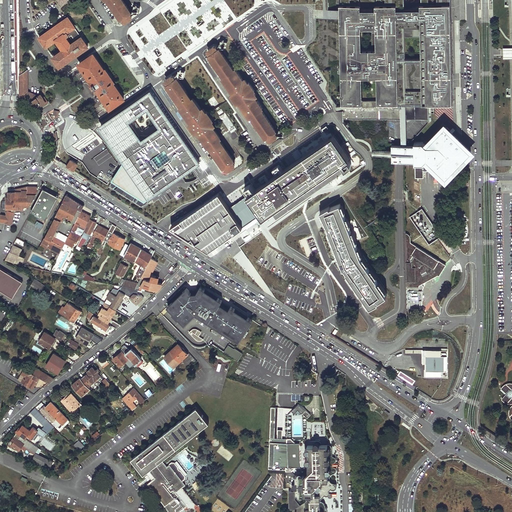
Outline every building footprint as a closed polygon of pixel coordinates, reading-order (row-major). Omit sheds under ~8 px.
[(108,0),(121,18),(122,17),(123,20),(126,20),(130,18),(132,14),(130,12),(130,11),(122,0),(108,0)] [(448,94),(453,94),(453,80),(452,20),(442,20),(441,9),(441,0),(340,0),(341,13),(343,121),(387,119),(387,144),(398,144),(409,144),(429,122),(429,114),(425,114),(425,103),(453,103),(453,102),(449,102),(448,94)] [(442,20),(452,20),(451,9),(451,0),(441,0),(441,9),(442,20)] [(67,17),(43,34),(49,44),(56,39),(62,47),(64,46),(65,48),(53,57),(59,66),(88,46),(81,37),(71,44),(70,42),(72,40),(70,36),(72,35),(74,38),(80,34),(67,17)] [(43,34),(39,37),(46,46),(49,44),(43,34)] [(208,48),(208,51),(209,53),(209,54),(223,75),(222,76),(233,92),(232,92),(231,93),(232,95),(234,98),(235,100),(237,102),(237,101),(238,100),(249,116),(251,115),(265,136),(266,136),(268,139),(270,140),(276,136),(276,133),(274,131),(275,130),(260,109),(262,108),(253,95),(255,94),(244,78),(242,80),(234,68),(232,69),(218,48),(217,48),(216,46),(212,45),(208,48)] [(93,54),(79,63),(93,84),(96,88),(110,108),(124,98),(113,83),(114,82),(105,68),(103,69),(93,54)] [(27,70),(24,67),(19,71),(20,97),(25,98),(31,101),(38,106),(45,102),(40,94),(38,96),(27,91),(27,70)] [(211,120),(207,113),(206,112),(203,113),(200,109),(192,97),(191,98),(176,77),(174,74),(170,75),(166,77),(165,79),(168,83),(167,83),(181,104),(180,105),(191,121),(189,122),(192,126),(195,131),(197,129),(207,145),(209,144),(223,166),(224,165),(226,168),(229,168),(234,165),(234,164),(234,162),(233,160),(231,158),(218,138),(219,137),(211,125),(213,124),(210,120),(211,120)] [(175,127),(150,91),(118,113),(100,125),(107,135),(109,133),(148,107),(159,122),(157,124),(156,128),(155,130),(156,131),(148,136),(147,135),(144,136),(141,135),(139,136),(129,122),(111,135),(106,138),(121,160),(118,162),(121,167),(111,182),(145,204),(166,193),(203,166),(192,152),(194,151),(187,140),(185,142),(175,127)] [(425,114),(429,114),(428,104),(453,104),(453,94),(448,94),(449,102),(453,102),(453,103),(425,103),(425,114)] [(423,142),(414,142),(414,144),(415,161),(415,178),(424,178),(424,171),(439,171),(446,177),(471,151),(452,134),(451,132),(450,131),(445,126),(427,145),(425,144),(423,142)] [(252,190),(247,194),(263,216),(341,162),(342,161),(348,156),(345,151),(340,145),(328,127),(290,152),(296,160),(288,165),(275,174),(255,188),(252,190)] [(111,135),(109,133),(107,135),(101,139),(108,145),(111,150),(117,158),(118,162),(121,160),(106,138),(111,135)] [(403,161),(403,145),(398,144),(393,145),(393,150),(393,156),(393,161),(399,161),(403,161)] [(415,161),(414,144),(403,145),(403,161),(415,161)] [(288,165),(296,160),(290,152),(289,154),(290,155),(285,158),(284,157),(283,158),(288,165)] [(234,165),(229,168),(230,171),(241,163),(242,162),(242,161),(242,160),(242,158),(240,155),(233,160),(234,162),(234,164),(234,165)] [(62,158),(59,160),(78,173),(80,171),(75,167),(77,163),(72,160),(70,158),(68,161),(62,158)] [(342,161),(341,162),(345,168),(351,164),(348,159),(344,163),(342,161)] [(250,182),(244,187),(247,191),(251,188),(252,190),(255,188),(250,182)] [(0,221),(12,224),(14,212),(15,208),(27,209),(27,206),(30,206),(37,192),(37,186),(28,186),(27,186),(25,187),(23,187),(22,188),(21,188),(20,188),(19,189),(17,189),(16,189),(15,189),(9,190),(9,197),(9,199),(7,199),(7,208),(12,208),(12,212),(7,211),(6,216),(1,214),(0,219),(0,221)] [(46,219),(58,197),(43,189),(31,211),(36,213),(42,217),(46,219)] [(219,193),(171,227),(209,251),(243,227),(219,193)] [(58,232),(58,233),(55,238),(53,236),(55,231),(60,221),(62,222),(63,220),(62,219),(64,215),(67,216),(67,218),(75,223),(81,210),(84,205),(66,194),(65,197),(54,218),(55,218),(45,238),(44,237),(41,245),(45,247),(48,246),(49,244),(52,245),(50,249),(59,254),(65,243),(68,237),(58,232)] [(135,198),(133,201),(142,207),(144,203),(135,198)] [(345,268),(370,303),(378,299),(377,298),(386,292),(360,254),(338,200),(328,204),(327,203),(318,208),(328,226),(327,226),(332,239),(339,256),(345,268)] [(410,216),(428,245),(440,237),(422,209),(410,216)] [(75,223),(71,231),(68,237),(65,243),(73,247),(75,242),(76,243),(77,241),(76,240),(77,238),(80,240),(80,239),(82,236),(73,232),(74,229),(76,230),(77,226),(78,227),(79,225),(85,228),(91,215),(81,210),(75,223)] [(90,234),(96,222),(91,219),(86,229),(82,236),(87,239),(88,236),(90,234)] [(102,250),(106,241),(109,242),(120,248),(125,239),(114,233),(113,233),(116,226),(113,224),(109,230),(99,249),(102,250)] [(99,249),(109,230),(98,225),(93,234),(89,242),(87,246),(92,248),(96,239),(95,239),(96,236),(102,239),(99,246),(97,245),(95,249),(98,251),(99,249)] [(407,235),(405,234),(406,287),(406,309),(408,309),(408,307),(411,307),(411,309),(420,308),(420,305),(419,287),(419,286),(419,281),(433,272),(437,275),(438,276),(444,265),(436,260),(440,254),(420,242),(421,240),(418,239),(416,241),(413,246),(409,243),(409,239),(409,236),(407,235)] [(234,250),(239,247),(234,241),(230,244),(234,250)] [(126,251),(124,255),(135,261),(142,248),(131,242),(129,245),(126,251)] [(11,244),(5,259),(21,265),(24,256),(20,255),(23,248),(11,244)] [(142,248),(135,261),(139,264),(140,263),(142,264),(140,269),(144,271),(146,268),(151,258),(153,255),(142,248)] [(161,287),(162,283),(151,280),(149,280),(147,279),(157,261),(151,258),(146,268),(144,271),(139,282),(135,289),(140,290),(140,287),(139,287),(139,285),(141,286),(158,290),(161,287)] [(157,261),(147,279),(149,280),(158,262),(157,261)] [(123,276),(128,267),(121,263),(116,273),(123,276)] [(0,289),(13,297),(23,281),(0,267),(0,289)] [(433,272),(419,281),(419,286),(437,275),(433,272)] [(42,291),(45,285),(34,279),(31,285),(42,291)] [(123,285),(122,286),(135,289),(139,282),(133,280),(132,283),(130,282),(130,280),(128,279),(127,281),(125,281),(123,285)] [(122,286),(120,290),(130,297),(137,304),(144,297),(142,295),(137,294),(141,290),(140,290),(135,289),(122,286)] [(196,313),(238,341),(252,320),(230,307),(228,309),(220,304),(222,301),(200,287),(196,293),(194,293),(191,293),(186,288),(182,292),(183,293),(172,304),(171,303),(167,307),(173,313),(172,314),(177,319),(179,318),(185,324),(196,313)] [(108,299),(106,303),(116,309),(122,299),(111,292),(107,298),(108,299)] [(105,305),(98,316),(106,321),(107,318),(110,320),(116,309),(106,303),(102,300),(101,302),(105,305)] [(68,302),(64,308),(65,308),(68,310),(65,315),(74,322),(82,311),(68,302)] [(90,312),(87,317),(107,330),(110,326),(111,326),(112,325),(111,324),(106,321),(98,316),(90,312)] [(83,327),(76,339),(87,345),(91,339),(97,344),(103,340),(83,327)] [(201,340),(203,339),(198,336),(201,332),(198,330),(195,334),(191,331),(189,333),(196,340),(198,340),(200,341),(201,340)] [(45,331),(39,342),(50,348),(56,338),(45,331)] [(70,338),(68,341),(71,342),(70,345),(76,349),(79,344),(70,338)] [(224,352),(238,361),(242,353),(234,348),(235,347),(229,343),(224,352)] [(182,347),(178,344),(165,357),(173,366),(187,353),(184,350),(185,349),(182,347)] [(129,349),(125,345),(122,348),(125,351),(124,352),(125,354),(126,353),(136,364),(142,358),(132,347),(129,349)] [(405,349),(405,354),(422,354),(422,364),(425,364),(425,378),(449,378),(449,349),(441,349),(441,350),(405,349)] [(133,363),(122,351),(113,358),(120,366),(125,361),(130,366),(133,363)] [(54,353),(47,365),(58,372),(65,360),(54,353)] [(196,360),(190,354),(183,361),(186,364),(192,359),(194,362),(196,360)] [(108,361),(104,357),(99,362),(102,366),(108,361)] [(37,368),(36,368),(33,366),(29,371),(39,377),(48,383),(54,379),(37,368)] [(89,372),(81,378),(88,386),(100,376),(97,372),(99,370),(97,368),(95,369),(92,366),(88,370),(89,372)] [(25,376),(22,381),(22,382),(32,388),(39,377),(29,371),(25,369),(22,374),(25,376)] [(400,377),(412,384),(415,380),(400,371),(398,375),(400,377)] [(81,378),(80,377),(72,385),(81,395),(90,388),(88,386),(81,378)] [(111,385),(106,378),(103,381),(108,387),(111,385)] [(511,383),(510,383),(508,383),(506,384),(504,385),(502,386),(501,388),(505,392),(508,390),(511,390),(511,396),(511,397),(508,397),(506,395),(501,400),(502,401),(504,402),(507,403),(510,404),(511,404),(511,406),(510,407),(509,409),(508,411),(508,414),(509,416),(510,418),(511,420),(511,419),(511,383)] [(145,400),(134,388),(123,398),(133,410),(137,407),(132,402),(137,397),(142,403),(145,400)] [(149,388),(144,392),(148,396),(153,393),(149,388)] [(80,403),(71,393),(67,397),(66,396),(62,400),(72,411),(80,403)] [(51,401),(45,406),(61,422),(63,424),(67,419),(62,414),(63,413),(51,401)] [(45,406),(41,402),(38,405),(41,408),(40,409),(58,426),(61,422),(45,406)] [(299,403),(292,410),(296,415),(301,414),(302,413),(307,418),(310,414),(299,404),(299,403)] [(54,426),(35,407),(30,412),(49,431),(54,426)] [(209,422),(197,407),(131,458),(144,474),(149,470),(150,472),(152,474),(153,476),(155,477),(148,483),(164,505),(169,511),(177,511),(183,508),(184,508),(187,505),(188,507),(194,508),(195,503),(183,488),(181,488),(185,484),(182,480),(185,479),(185,476),(180,470),(179,470),(177,467),(178,467),(174,462),(171,462),(167,466),(162,459),(209,422)] [(308,447),(305,448),(305,450),(306,452),(308,453),(308,457),(306,458),(305,460),(306,462),(308,463),(308,471),(304,475),(302,475),(301,473),(299,473),(297,474),(297,476),(295,476),(291,472),(295,468),(299,467),(299,443),(295,443),(291,439),(282,439),(282,434),(278,434),(277,438),(275,438),(276,407),(271,407),(269,469),(286,469),(286,471),(286,482),(295,482),(295,483),(293,484),(292,486),(293,488),(295,489),(295,490),(289,490),(289,509),(292,509),(292,511),(327,511),(328,511),(324,503),(322,501),(320,500),(320,499),(325,495),(327,495),(329,494),(329,492),(329,491),(331,488),(332,489),(334,489),(335,489),(336,487),(337,485),(336,484),(335,482),(332,481),(331,480),(330,477),(331,474),(334,473),(336,470),(336,469),(336,468),(335,467),(333,466),(333,463),(335,462),(336,459),(335,457),(332,456),(332,448),(331,446),(328,444),(321,444),(320,442),(319,441),(317,441),(316,441),(315,442),(314,443),(314,444),(307,445),(308,447)] [(31,429),(23,424),(21,427),(20,429),(19,428),(16,431),(26,437),(27,434),(31,429)] [(38,429),(33,426),(31,429),(27,434),(30,436),(31,434),(34,436),(38,429)] [(25,438),(16,433),(9,443),(12,445),(19,450),(21,447),(23,444),(26,447),(34,452),(38,447),(29,441),(25,438)] [(29,441),(38,447),(42,441),(34,436),(31,434),(30,436),(29,438),(30,439),(29,441)] [(85,446),(79,440),(74,444),(80,451),(85,446)] [(53,461),(36,453),(33,458),(50,467),(53,461)] [(152,474),(150,472),(141,479),(143,481),(144,483),(153,476),(152,474)] [(283,487),(284,474),(277,473),(276,487),(283,487)]
